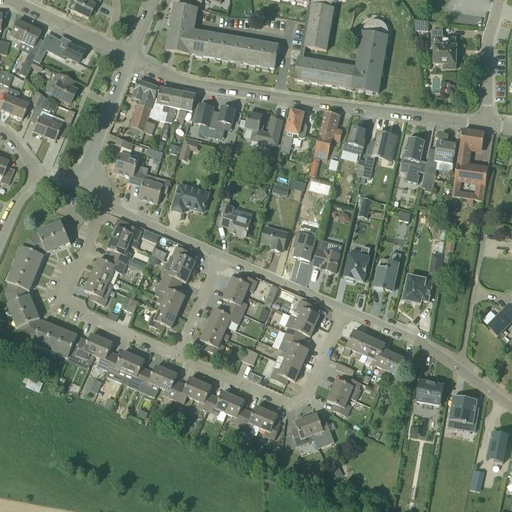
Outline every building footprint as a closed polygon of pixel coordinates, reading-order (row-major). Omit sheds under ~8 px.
[(71,0),(67,10),(88,20),(94,7),(96,8),(100,1),(96,0),(71,0)] [(206,0),(220,5),(222,0),(186,0),(186,4),(200,9),(203,0),(206,0)] [(326,53),(334,10),(331,9),(327,8),(328,2),(320,1),(319,0),(313,0),(305,49),(326,53)] [(319,0),(320,1),(328,2),(327,8),(331,9),(332,6),(334,5),(335,5),(341,0),(319,0)] [(197,43),(189,41),(195,10),(174,7),(176,7),(175,14),(173,14),(172,20),(174,21),(172,27),(171,27),(166,52),(190,56),(190,54),(195,55),(194,57),(195,57),(196,55),(202,56),(202,58),(209,59),(209,57),(216,59),(215,60),(222,61),(222,60),(229,61),(229,63),(235,64),(235,62),(242,63),(242,65),(248,66),(248,64),(255,65),(255,67),(261,68),(262,67),(268,68),(268,69),(275,71),(278,50),(198,36),(197,43)] [(362,34),(362,35),(356,70),(352,91),(354,92),(355,92),(367,94),(372,95),(378,96),(381,78),(382,73),(384,62),(385,57),(387,46),(388,39),(388,37),(388,35),(388,33),(388,31),(387,29),(386,27),(385,26),(383,24),(381,23),(379,22),(376,21),(374,21),(371,22),(369,23),(367,24),(366,26),(364,28),(363,30),(363,32),(362,34)] [(428,33),(429,23),(414,21),(415,32),(428,33)] [(9,38),(21,44),(29,28),(17,22),(9,38)] [(29,28),(21,44),(33,50),(40,34),(29,28)] [(432,41),(435,41),(435,49),(434,66),(444,66),(443,71),(455,71),(455,66),(456,66),(458,64),(458,60),(456,58),(456,57),(456,48),(454,48),(455,40),(443,40),(443,32),(432,32),(432,41)] [(43,42),(40,48),(62,60),(64,58),(65,58),(78,65),(84,54),(70,47),(69,47),(71,44),(72,45),(72,44),(62,39),(61,39),(62,40),(61,43),(60,42),(53,39),(48,47),(43,44),(44,43),(43,42)] [(3,43),(0,53),(0,69),(3,70),(6,57),(9,45),(3,43)] [(30,69),(33,62),(38,52),(37,52),(35,57),(29,54),(23,66),(30,69)] [(356,70),(300,60),(298,60),(295,82),(303,83),(304,80),(309,81),(309,84),(318,85),(318,83),(323,84),(323,86),(332,88),(332,85),(338,86),(337,89),(346,90),(346,88),(352,89),(351,91),(352,91),(356,70)] [(38,65),(33,62),(30,69),(40,74),(44,68),(38,65)] [(30,69),(23,66),(21,71),(27,74),(30,69)] [(7,75),(2,86),(8,88),(13,77),(7,75)] [(73,82),(59,75),(55,83),(58,84),(52,98),(69,106),(76,92),(70,89),(73,82)] [(145,134),(148,124),(147,123),(155,100),(159,90),(138,82),(132,100),(141,103),(140,107),(138,106),(131,129),(144,133),(144,134),(145,134)] [(20,94),(9,89),(5,97),(0,110),(0,113),(10,117),(17,102),(20,94)] [(161,122),(165,123),(173,93),(161,91),(157,106),(164,108),(161,120),(161,122)] [(36,108),(40,96),(35,92),(30,105),(36,108)] [(172,125),(175,110),(181,111),(184,95),(173,93),(165,123),(172,125)] [(193,113),(196,98),(184,95),(181,111),(178,124),(183,125),(186,112),(193,113)] [(40,96),(36,108),(33,113),(40,116),(42,110),(47,112),(50,104),(40,96)] [(28,107),(17,102),(10,117),(22,122),(28,107)] [(195,125),(217,130),(226,132),(227,125),(232,126),(235,112),(222,108),(220,115),(212,113),(214,109),(200,106),(195,125)] [(68,112),(63,124),(70,127),(75,115),(68,112)] [(290,155),(295,139),(295,137),(299,138),(302,124),(304,115),(291,112),(285,133),(280,153),(290,155)] [(326,162),(331,142),(339,145),(343,132),(335,130),(338,117),(326,114),(319,137),(313,158),(321,161),(326,162)] [(269,134),(262,132),(263,127),(260,126),(262,118),(249,115),(245,130),(252,132),(250,142),(276,148),(282,122),(272,120),(269,134)] [(32,134),(43,139),(50,124),(39,119),(32,134)] [(50,124),(43,139),(55,144),(61,128),(50,124)] [(148,124),(145,134),(152,136),(155,126),(148,124)] [(352,130),(348,145),(356,147),(354,155),(361,157),(363,149),(365,142),(363,142),(365,133),(352,130)] [(474,195),(460,192),(453,191),(452,198),(483,203),(485,187),(488,171),(466,167),(469,152),(481,155),(485,135),(463,131),(455,182),(461,183),(476,185),(474,195)] [(394,143),(395,140),(387,138),(378,136),(377,142),(372,141),(368,156),(391,162),(394,149),(393,149),(394,143)] [(418,173),(425,175),(427,164),(421,163),(425,143),(415,141),(415,139),(414,139),(414,140),(408,139),(406,149),(405,149),(405,150),(406,150),(405,152),(404,153),(405,153),(405,155),(403,155),(401,165),(402,165),(409,167),(407,175),(405,183),(418,185),(420,177),(418,176),(418,173)] [(183,148),(191,150),(194,143),(185,140),(183,148)] [(128,151),(130,145),(118,141),(116,147),(128,151)] [(438,144),(437,152),(430,151),(427,164),(425,175),(422,190),(424,191),(432,191),(433,192),(436,172),(451,172),(456,147),(438,144)] [(179,157),(181,149),(171,146),(169,155),(179,157)] [(114,175),(123,177),(129,159),(120,156),(114,175)] [(316,179),(321,161),(313,158),(308,176),(316,179)] [(137,187),(141,174),(143,168),(138,167),(139,162),(129,159),(123,177),(129,179),(128,184),(137,187)] [(0,178),(1,179),(0,182),(0,183),(8,187),(14,172),(7,168),(8,164),(0,160),(0,178)] [(365,163),(359,162),(355,177),(362,179),(365,163)] [(143,168),(141,174),(137,187),(142,188),(138,201),(148,204),(156,179),(147,176),(148,170),(143,168)] [(364,171),(363,179),(371,181),(373,173),(364,171)] [(170,183),(165,182),(156,179),(148,204),(158,206),(161,194),(167,196),(170,183)] [(280,195),(282,188),(275,185),(273,193),(280,195)] [(203,214),(208,196),(180,187),(172,211),(183,214),(185,208),(203,214)] [(261,203),(266,197),(261,192),(256,198),(261,203)] [(362,205),(359,218),(358,218),(367,220),(366,220),(369,206),(363,205),(362,205)] [(250,224),(235,219),(237,210),(225,207),(220,224),(232,227),(230,235),(246,240),(250,224)] [(401,214),(399,222),(409,224),(410,216),(401,214)] [(61,223),(49,228),(58,250),(70,245),(61,223)] [(38,235),(28,239),(45,256),(58,250),(49,228),(37,233),(38,235)] [(141,233),(131,229),(129,234),(115,228),(113,233),(115,234),(112,240),(129,247),(136,250),(139,245),(138,241),(141,233)] [(286,241),(288,234),(265,228),(263,237),(261,244),(273,248),(272,252),(282,254),(283,250),(286,241)] [(309,262),(315,241),(298,236),(295,246),(297,246),(294,258),(309,262)] [(45,256),(28,239),(24,249),(22,248),(21,249),(23,250),(20,256),(19,256),(17,261),(18,261),(39,270),(45,256)] [(129,247),(112,240),(107,251),(117,255),(115,261),(127,266),(131,257),(126,255),(129,247)] [(319,242),(317,250),(312,267),(321,269),(320,271),(335,275),(340,256),(342,248),(319,242)] [(448,264),(450,253),(454,254),(455,243),(446,242),(443,263),(448,264)] [(168,264),(191,274),(196,264),(186,259),(188,254),(192,255),(176,248),(172,258),(171,258),(168,264)] [(351,251),(345,280),(346,280),(346,282),(354,284),(354,282),(363,284),(370,255),(351,251)] [(439,278),(442,256),(432,255),(428,277),(439,278)] [(373,291),(384,293),(384,292),(393,294),(399,264),(390,262),(381,260),(379,269),(378,269),(373,291)] [(18,261),(15,268),(14,267),(12,272),(13,273),(34,282),(39,270),(18,261)] [(127,266),(115,261),(112,267),(99,261),(94,271),(110,278),(113,272),(122,276),(127,266)] [(137,270),(144,273),(147,266),(142,264),(139,266),(137,270)] [(165,271),(167,272),(162,281),(174,287),(177,281),(186,285),(191,274),(168,264),(165,271)] [(89,282),(106,289),(111,291),(114,285),(108,283),(110,278),(94,271),(89,282)] [(9,285),(5,295),(29,295),(34,282),(13,273),(11,280),(9,279),(7,284),(9,285)] [(407,276),(404,288),(404,292),(405,294),(403,302),(405,303),(406,304),(409,305),(412,304),(421,306),(421,302),(428,304),(431,288),(425,287),(427,280),(407,276)] [(247,292),(252,294),(257,283),(242,277),(241,277),(245,279),(243,284),(233,280),(228,290),(244,298),(247,292)] [(174,287),(162,281),(158,290),(167,294),(163,301),(180,309),(185,298),(172,292),(174,287)] [(104,308),(108,298),(103,296),(106,289),(89,282),(85,293),(95,297),(92,302),(89,301),(104,308)] [(129,294),(121,310),(127,313),(133,301),(137,290),(133,288),(130,294),(129,294)] [(272,288),(268,298),(275,301),(278,293),(279,291),(272,288)] [(244,298),(228,290),(223,301),(233,306),(231,311),(242,316),(246,307),(241,305),(244,298)] [(9,311),(11,310),(13,317),(34,308),(29,295),(5,295),(9,305),(7,306),(9,311)] [(158,312),(176,320),(180,309),(163,301),(158,299),(156,304),(161,306),(158,312)] [(139,304),(133,301),(127,313),(133,315),(139,304)] [(301,314),(297,321),(315,329),(320,318),(310,313),(312,308),(315,309),(316,309),(300,302),(296,312),(301,314)] [(504,312),(488,328),(498,338),(499,337),(506,345),(509,342),(505,338),(508,335),(505,331),(511,323),(511,309),(510,307),(505,313),(504,312)] [(40,322),(37,313),(34,308),(13,317),(12,317),(14,323),(15,322),(18,328),(17,329),(17,330),(19,329),(24,340),(40,322)] [(107,313),(109,318),(109,319),(115,321),(117,317),(111,315),(108,310),(107,313)] [(214,311),(210,322),(226,329),(229,323),(237,327),(242,316),(231,311),(228,317),(214,311)] [(176,320),(158,312),(156,316),(152,315),(147,326),(162,333),(159,331),(161,326),(171,330),(176,320)] [(310,339),(315,329),(297,321),(295,326),(291,324),(286,335),(298,340),(300,335),(310,339)] [(53,327),(40,322),(24,340),(34,344),(34,346),(44,350),(53,327)] [(226,329),(210,322),(205,332),(222,339),(226,341),(229,337),(224,335),(226,329)] [(44,350),(50,353),(56,355),(65,332),(53,327),(44,350)] [(78,337),(71,335),(65,332),(56,355),(68,360),(78,337)] [(219,345),(222,339),(205,332),(201,343),(211,347),(208,353),(205,351),(205,352),(220,358),(225,347),(219,345)] [(357,355),(364,337),(354,333),(344,354),(348,356),(350,352),(357,355)] [(298,340),(286,335),(282,345),(290,348),(287,355),(304,363),(309,352),(295,346),(298,340)] [(81,344),(77,354),(76,356),(86,360),(85,362),(92,364),(95,358),(102,341),(91,336),(87,347),(81,344)] [(367,359),(375,342),(364,337),(357,355),(355,359),(360,361),(362,357),(367,359)] [(108,372),(113,362),(107,359),(113,346),(102,341),(95,358),(101,361),(98,367),(108,372)] [(376,369),(384,352),(386,347),(375,342),(367,359),(373,362),(372,367),(376,369)] [(247,365),(253,353),(247,350),(241,362),(247,365)] [(384,378),(386,373),(394,356),(384,352),(376,369),(382,371),(380,376),(384,378)] [(122,386),(134,358),(123,353),(118,364),(113,362),(108,372),(105,378),(122,386)] [(258,355),(253,353),(247,365),(253,368),(258,355)] [(287,355),(282,353),(281,357),(286,359),(283,366),(299,373),(304,363),(287,355)] [(407,370),(401,367),(404,361),(394,356),(386,373),(393,376),(391,381),(401,386),(407,370)] [(147,374),(141,372),(145,363),(134,358),(122,386),(138,392),(141,386),(147,374)] [(347,376),(350,370),(338,365),(335,371),(347,376)] [(280,371),(275,369),(270,380),(286,387),(282,385),(285,380),(295,384),(299,373),(283,366),(280,371)] [(156,368),(152,377),(147,374),(141,386),(138,392),(155,400),(160,388),(167,372),(156,368)] [(352,378),(355,372),(350,370),(347,376),(352,378)] [(180,388),(174,386),(178,377),(167,372),(160,388),(166,391),(164,396),(174,400),(180,388)] [(44,385),(30,379),(31,377),(27,375),(23,383),(27,385),(26,388),(39,394),(44,385)] [(367,377),(364,383),(369,385),(372,379),(367,377)] [(190,379),(185,391),(180,388),(174,400),(185,405),(188,397),(194,400),(201,384),(190,379)] [(93,387),(100,390),(101,386),(102,384),(96,381),(95,383),(93,387)] [(331,393),(348,400),(351,394),(356,396),(361,387),(349,381),(347,386),(336,382),(331,393)] [(416,403),(440,407),(444,388),(419,383),(416,403)] [(214,400),(208,398),(212,389),(201,384),(194,400),(200,403),(198,409),(208,413),(214,400)] [(327,403),(337,408),(335,413),(347,419),(351,409),(346,406),(348,400),(331,393),(327,403)] [(223,394),(219,403),(214,400),(208,413),(218,418),(221,412),(227,415),(234,399),(223,394)] [(463,432),(464,425),(466,426),(466,425),(476,427),(478,416),(475,415),(478,402),(453,398),(448,429),(463,432)] [(246,415),(241,413),(245,403),(234,399),(227,415),(234,418),(231,423),(241,428),(246,415)] [(256,408),(252,418),(246,415),(241,428),(252,433),(254,427),(260,429),(267,413),(256,408)] [(274,427),(275,424),(278,418),(267,413),(260,429),(267,432),(264,438),(274,442),(279,430),(274,427)] [(306,420),(312,437),(319,435),(321,440),(331,436),(327,424),(321,426),(317,416),(306,420)] [(306,439),(312,437),(306,420),(295,424),(299,434),(293,436),(297,449),(308,445),(306,439)] [(509,440),(494,437),(487,472),(501,476),(509,440)] [(270,457),(273,457),(272,459),(276,461),(276,462),(281,464),(282,459),(278,458),(280,453),(272,450),(270,457)] [(339,470),(331,474),(334,481),(342,477),(339,470)] [(471,479),(469,492),(479,494),(482,481),(471,479)]
